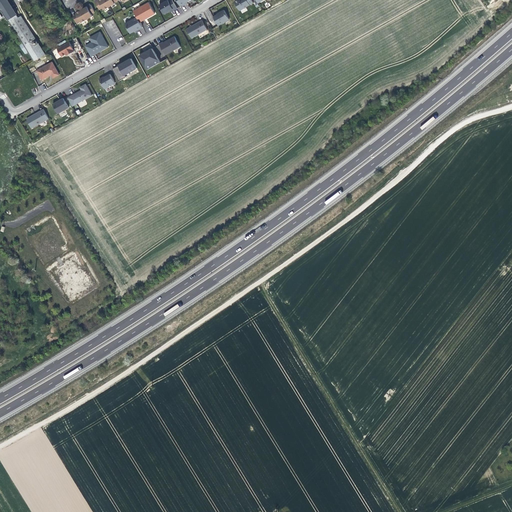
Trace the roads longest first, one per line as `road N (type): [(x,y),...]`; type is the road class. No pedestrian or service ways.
road 1 (motorway): [(511,33),(282,216),(0,399)]
road 2 (motorway): [(0,414),(222,275),(511,49)]
road 3 (track): [(0,446),(222,307),(459,124),(511,106)]
road 4 (track): [(258,281),(399,511)]
road 5 (residential): [(0,93),(14,111),(212,0)]
